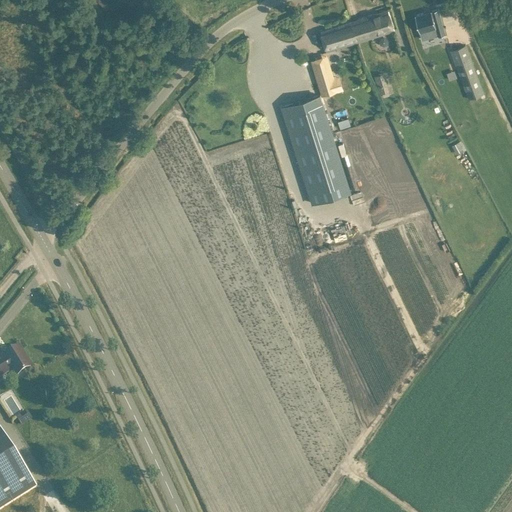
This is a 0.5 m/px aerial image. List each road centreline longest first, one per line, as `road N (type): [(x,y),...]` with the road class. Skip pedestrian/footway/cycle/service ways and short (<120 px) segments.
road 1 (unclassified): [(261,0),(226,22),(183,67),(43,236)]
road 2 (secondary): [(182,511),(43,236)]
